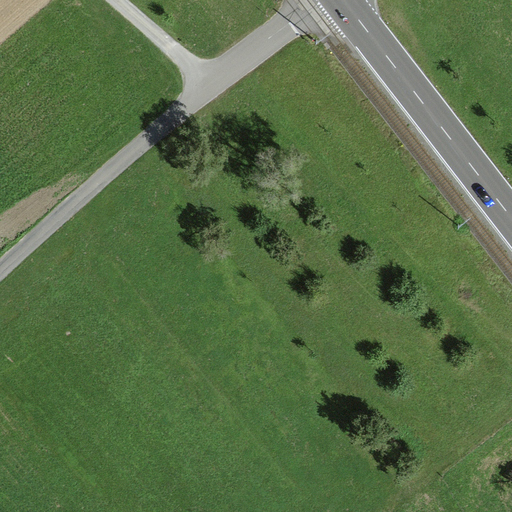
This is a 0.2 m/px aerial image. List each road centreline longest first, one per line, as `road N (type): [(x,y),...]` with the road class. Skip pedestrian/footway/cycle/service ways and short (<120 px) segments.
road 1 (unclassified): [(0,271),(303,6),(320,0)]
road 2 (primary): [(511,219),(343,0)]
road 3 (track): [(113,0),(214,84)]
